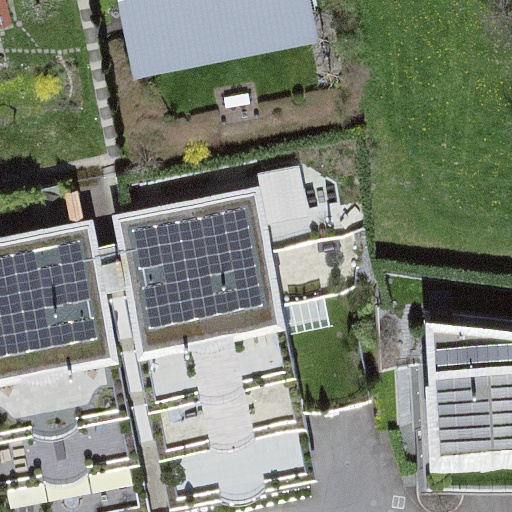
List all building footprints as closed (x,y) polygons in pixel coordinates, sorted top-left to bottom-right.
[(1,0),(0,0),(0,25),(8,23),(1,0)] [(123,0),(121,0),(137,74),(313,38),(305,0),(123,0)] [(128,216),(180,484),(310,459),(258,191),(128,216)] [(0,250),(0,473),(7,511),(86,511),(140,502),(88,234),(0,250)] [(511,334),(413,338),(418,492),(511,488),(511,334)]
